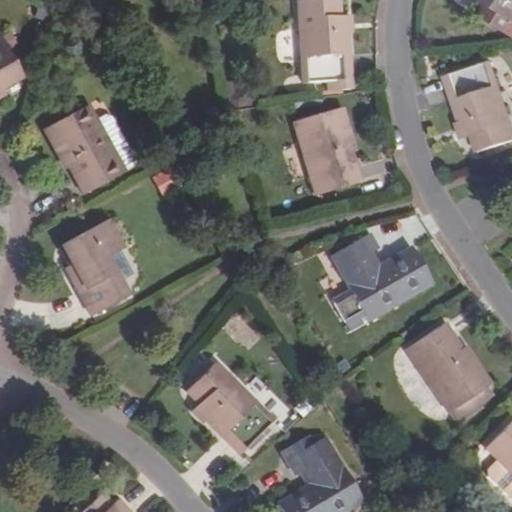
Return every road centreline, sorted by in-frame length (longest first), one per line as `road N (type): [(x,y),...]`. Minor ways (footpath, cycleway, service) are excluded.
road 1 (residential): [(395,0),(399,124),(424,196),(511,322)]
road 2 (residential): [(0,385),(70,413),(138,459),(185,511)]
road 3 (residential): [(0,304),(15,209),(0,171)]
